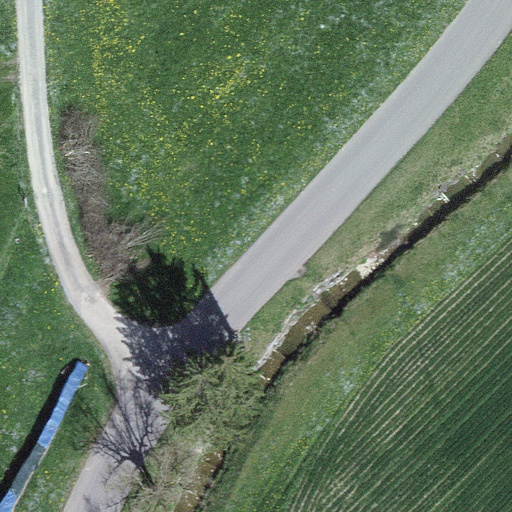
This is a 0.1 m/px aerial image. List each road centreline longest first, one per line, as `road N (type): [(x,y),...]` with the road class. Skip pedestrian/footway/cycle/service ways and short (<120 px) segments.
road 1 (unclassified): [(500,0),(426,95),(156,380),(89,511)]
road 2 (track): [(156,380),(79,287),(62,251),(32,81),(29,0)]
